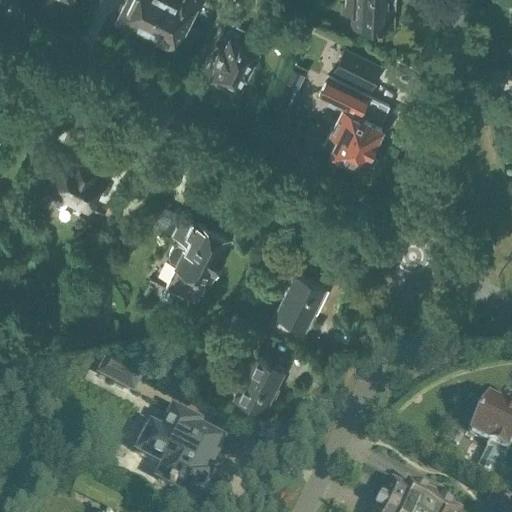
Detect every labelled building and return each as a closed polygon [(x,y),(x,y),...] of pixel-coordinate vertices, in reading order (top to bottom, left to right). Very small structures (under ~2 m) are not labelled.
[(127,0),(119,16),(149,30),(163,0),(127,0)] [(174,43),(195,0),(163,0),(149,30),(174,43)] [(345,0),(345,13),(355,13),(354,26),(382,28),(391,28),(392,6),(383,6),(383,0),(345,0)] [(212,73),(220,77),(224,87),(229,90),(239,87),(258,47),(262,40),(247,32),(247,31),(236,26),(232,34),(229,32),(223,43),(222,43),(214,59),(218,61),(212,73)] [(335,69),(370,87),(381,66),(373,62),(351,52),(345,49),(335,69)] [(284,79),(299,86),(305,74),(290,67),(284,79)] [(324,145),(362,165),(364,162),(375,167),(382,152),(371,147),(382,125),(380,124),(389,106),(329,75),(319,95),(343,107),(324,145)] [(62,195),(78,203),(77,206),(86,211),(103,178),(92,173),(93,169),(79,162),(77,165),(53,153),(47,165),(59,171),(49,192),(60,198),(62,195)] [(197,221),(182,213),(171,235),(186,242),(185,245),(179,242),(173,244),(168,253),(171,259),(175,261),(173,264),(176,265),(165,286),(189,298),(194,298),(201,295),(212,273),(215,272),(218,266),(217,263),(223,253),(225,252),(228,245),(228,243),(231,237),(198,220),(197,221)] [(275,310),(305,325),(325,284),(296,270),(275,310)] [(41,297),(33,315),(60,328),(59,331),(86,344),(96,323),(94,322),(103,304),(79,292),(70,312),(41,297)] [(243,321),(265,331),(273,313),(252,303),(243,321)] [(256,349),(265,331),(243,321),(234,338),(256,349)] [(233,393),(263,408),(284,367),(253,352),(233,393)] [(98,375),(134,394),(143,376),(107,357),(98,375)] [(470,422),(467,429),(469,435),(470,436),(470,437),(488,446),(486,451),(487,451),(478,469),(495,477),(504,460),(511,445),(511,403),(507,401),(504,399),(501,406),(489,400),(478,421),(476,420),(470,422)] [(148,435),(145,434),(137,449),(140,451),(137,456),(164,470),(157,483),(170,490),(169,491),(174,493),(174,492),(197,504),(211,478),(207,476),(223,445),(196,431),(198,427),(172,414),(161,435),(151,430),(148,435)] [(73,492),(112,511),(116,511),(122,501),(79,480),(73,492)] [(453,511),(454,511),(439,503),(439,504),(429,499),(429,498),(415,490),(414,491),(408,488),(405,494),(392,488),(384,503),(381,501),(375,511),(453,511)] [(511,511),(511,501),(493,492),(487,503),(502,511),(501,511),(511,511)]
